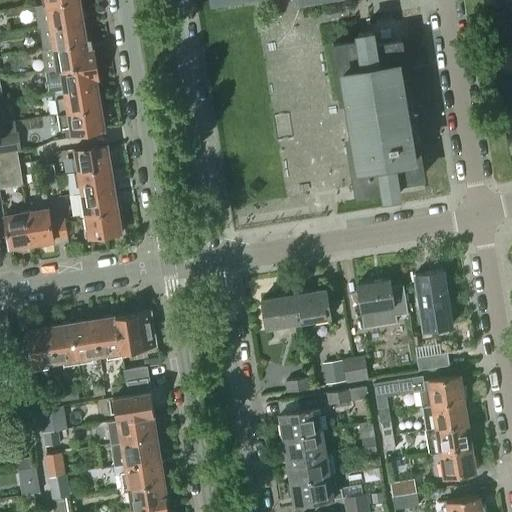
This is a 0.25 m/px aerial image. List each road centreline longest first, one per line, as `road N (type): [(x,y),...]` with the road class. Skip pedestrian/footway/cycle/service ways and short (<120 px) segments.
road 1 (secondary): [(117,0),(166,264)]
road 2 (residential): [(218,254),(479,212)]
road 3 (secondary): [(258,511),(218,254)]
road 4 (secondary): [(218,254),(181,0)]
road 5 (secondary): [(166,264),(207,511)]
road 6 (residential): [(479,212),(443,0)]
road 7 (residential): [(511,393),(479,212)]
road 8 (residential): [(0,290),(166,264)]
